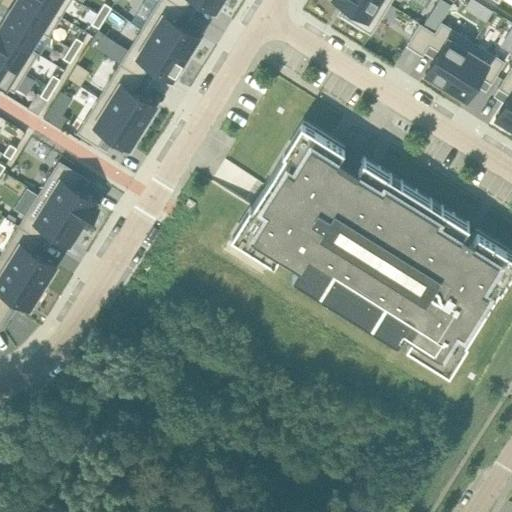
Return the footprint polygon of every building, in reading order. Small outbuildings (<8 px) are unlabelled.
[(15,0),(10,9),(10,10),(41,29),(40,30),(48,35),(60,16),(35,0),(15,0)] [(35,0),(60,16),(70,0),(35,0)] [(173,0),(158,0),(141,28),(189,58),(199,42),(196,40),(200,35),(184,25),(176,20),(184,7),(173,0)] [(173,0),(184,7),(188,0),(202,0),(216,9),(219,3),(222,5),(225,0),(173,0)] [(338,0),(346,5),(340,14),(371,33),(389,3),(384,0),(338,0)] [(104,3),(98,14),(105,18),(111,8),(104,3)] [(0,28),(29,47),(30,46),(40,30),(41,29),(10,10),(10,9),(9,9),(5,16),(6,17),(0,25),(0,28)] [(98,14),(91,24),(98,28),(105,18),(98,14)] [(434,57),(424,72),(429,75),(428,78),(441,86),(443,84),(445,85),(473,40),(441,20),(434,31),(427,42),(429,43),(439,50),(434,57)] [(420,22),(406,44),(422,54),(424,51),(429,43),(427,42),(434,31),(420,22)] [(0,28),(0,54),(26,71),(38,51),(30,46),(29,47),(0,28)] [(120,62),(142,76),(150,63),(158,68),(173,77),(176,72),(179,73),(189,58),(141,28),(128,48),(120,62)] [(97,30),(89,43),(97,48),(105,35),(97,30)] [(76,37),(69,47),(76,51),(83,41),(76,37)] [(473,40),(445,85),(465,98),(475,83),(480,75),(490,82),(491,82),(504,60),(473,40)] [(69,47),(63,57),(70,61),(76,51),(69,47)] [(0,85),(0,86),(2,82),(14,90),(26,71),(0,54),(0,85)] [(120,62),(98,96),(143,124),(157,103),(141,94),(133,89),(142,76),(120,62)] [(504,101),(495,116),(511,126),(511,64),(498,86),(498,87),(509,93),(504,101)] [(53,73),(46,83),(53,88),(60,78),(53,73)] [(46,83),(40,94),(47,98),(53,88),(46,83)] [(98,96),(76,131),(98,145),(107,131),(130,146),(133,141),(136,143),(145,128),(142,126),(143,124),(98,96)] [(48,109),(43,116),(55,123),(59,126),(64,119),(59,116),(48,109)] [(303,121),(232,234),(274,260),(280,250),(298,261),(292,271),(388,331),(394,320),(412,332),(406,342),(447,368),(511,264),(511,251),(477,229),(473,235),(464,230),(469,222),(467,221),(466,222),(453,215),(455,213),(452,212),(451,213),(442,208),(443,206),(441,205),(440,206),(431,201),(432,199),(430,197),(429,199),(416,192),(417,190),(415,188),(414,190),(402,183),(403,181),(401,179),(400,181),(391,175),(392,174),(389,172),(388,174),(379,168),(380,167),(378,165),(377,167),(365,159),(366,158),(364,156),(356,168),(338,157),(344,147),(303,121)] [(10,142),(3,152),(10,157),(17,147),(10,142)] [(59,159),(38,192),(86,222),(86,223),(87,223),(98,204),(95,202),(97,199),(74,184),(81,173),(59,159)] [(38,192),(18,224),(40,238),(47,227),(70,241),(74,236),(76,238),(86,223),(86,222),(38,192)] [(18,224),(0,252),(0,257),(43,285),(56,263),(33,249),(40,238),(18,224)] [(0,257),(0,322),(0,323),(12,303),(16,297),(30,306),(33,301),(36,303),(45,288),(42,286),(43,285),(0,257)]
